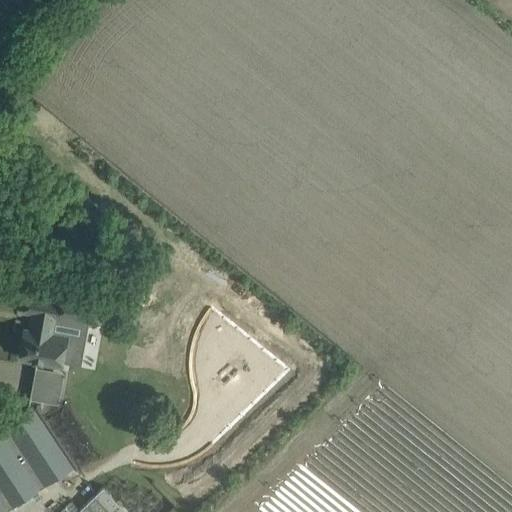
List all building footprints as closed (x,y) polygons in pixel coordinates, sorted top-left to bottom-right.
[(85,194),(75,208),(98,225),(108,212),(85,194)] [(24,328),(19,356),(39,360),(62,364),(63,358),(64,357),(78,359),(85,321),(87,322),(94,323),(99,296),(74,291),(54,287),(53,296),(26,291),(23,310),(37,312),(33,330),(24,328)] [(145,434),(137,463),(144,465),(152,466),(157,466),(160,466),(165,466),(171,465),(174,465),(178,464),(181,463),(187,461),(192,459),(197,456),(203,453),(208,449),(214,444),(291,369),(213,306),(206,315),(201,323),(197,332),(195,338),(193,345),(192,352),(191,359),(191,367),(191,373),(192,378),(193,383),(194,387),(195,392),(195,394),(195,398),(195,400),(195,404),(194,408),(193,411),(191,414),(190,417),(187,422),(183,426),(179,429),(173,432),(167,435),(161,436),(152,436),(148,435),(145,434)] [(76,464),(49,423),(38,406),(0,429),(0,511),(1,511),(43,486),(76,464)] [(130,511),(105,485),(76,511),(130,511)]
